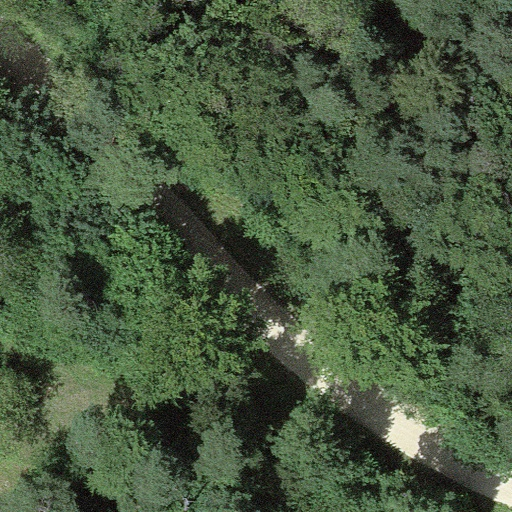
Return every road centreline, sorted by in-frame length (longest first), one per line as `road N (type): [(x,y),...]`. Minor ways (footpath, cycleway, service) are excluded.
road 1 (track): [(0,49),(285,349),(394,427),(511,485)]
road 2 (track): [(114,162),(383,247),(511,260)]
